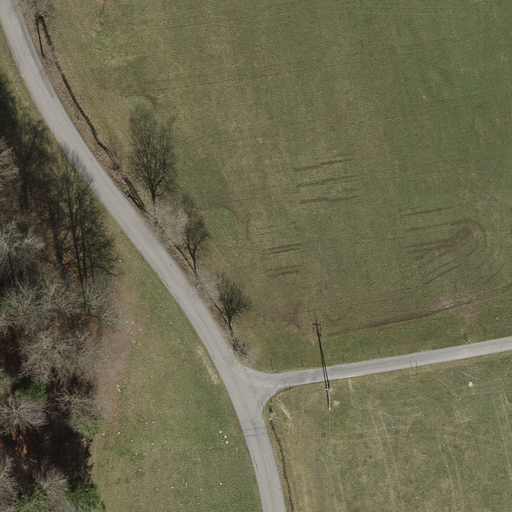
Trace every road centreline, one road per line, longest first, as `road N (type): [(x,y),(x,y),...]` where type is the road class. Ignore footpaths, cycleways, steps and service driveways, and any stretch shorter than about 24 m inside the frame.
road 1 (tertiary): [(6,0),(52,115),(241,390),(272,511)]
road 2 (track): [(511,343),(241,390)]
